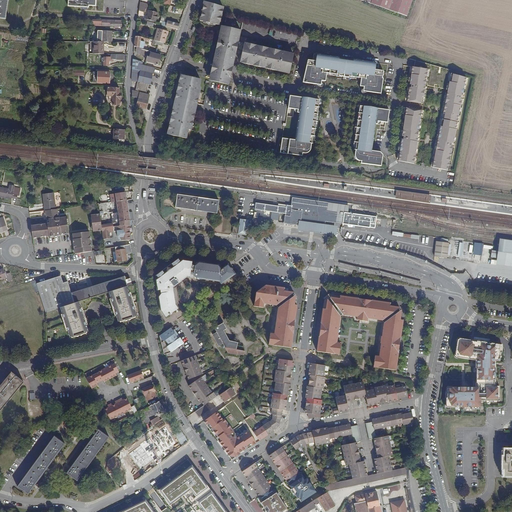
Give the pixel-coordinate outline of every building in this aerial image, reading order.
[(365,0),(371,2),(407,14),(411,0),(365,0)] [(221,7),(203,2),(201,13),(202,14),(218,18),(218,17),(219,17),(220,14),(219,14),(220,10),(221,7)] [(149,11),(146,20),(155,22),(158,13),(149,11)] [(201,17),(200,17),(199,21),(202,22),(206,23),(210,24),(214,25),(217,25),(218,21),(217,21),(218,18),(202,14),(201,17)] [(178,27),(179,24),(170,22),(167,21),(166,24),(162,24),(162,26),(177,30),(178,27)] [(216,45),(213,59),(233,63),(233,61),(234,59),(239,61),(239,63),(244,64),(244,61),(247,62),(247,64),(256,66),(256,64),(260,65),(259,67),(268,69),(269,67),(272,68),(272,70),(281,72),(281,70),(284,71),(284,73),(288,74),(290,65),(289,65),(290,64),(290,63),(291,63),(290,62),(291,62),(292,59),(293,54),(238,42),(239,36),(239,35),(240,30),(220,26),(220,29),(217,39),(217,42),(218,42),(217,46),(216,45)] [(154,41),(165,44),(167,36),(168,32),(157,29),(154,41)] [(112,31),(102,31),(102,41),(111,42),(111,37),(112,31)] [(141,37),(135,36),(134,46),(139,47),(143,48),(144,42),(140,42),(141,39),(149,41),(150,40),(141,37)] [(90,42),(90,54),(103,54),(103,48),(103,42),(90,42)] [(147,57),(146,61),(158,64),(160,60),(161,56),(150,53),(151,52),(142,49),(137,47),(136,50),(138,54),(147,57)] [(113,60),(124,60),(124,55),(110,54),(110,57),(104,57),(104,65),(109,65),(109,61),(113,61),(113,60)] [(378,91),(381,92),(382,82),(383,78),(382,77),(382,73),(383,70),(375,69),(375,62),(353,59),(353,61),(339,59),(339,57),(317,54),(316,55),(315,61),(307,60),(307,63),(306,65),(310,66),(307,81),(309,81),(309,83),(320,85),(321,80),(322,76),(326,77),(326,73),(338,74),(338,75),(348,77),(348,76),(349,76),(361,77),(360,81),(364,82),(363,86),(363,90),(378,93),(378,91)] [(142,63),(143,62),(133,59),(132,81),(138,82),(147,84),(150,85),(153,74),(155,68),(142,65),(142,63)] [(213,59),(211,66),(231,71),(233,63),(213,59)] [(231,71),(211,67),(211,68),(209,78),(214,79),(214,78),(223,80),(223,81),(228,82),(231,73),(231,71)] [(426,70),(411,67),(408,85),(410,86),(410,87),(410,88),(408,88),(406,102),(419,104),(420,97),(422,97),(423,90),(421,90),(422,87),(424,87),(426,70)] [(93,72),(93,82),(97,82),(97,83),(109,83),(109,77),(110,73),(110,71),(98,71),(98,72),(93,72)] [(197,79),(197,78),(179,74),(176,90),(178,84),(179,80),(180,75),(181,75),(193,78),(197,79)] [(198,87),(199,79),(197,79),(193,79),(193,78),(181,75),(180,80),(179,80),(178,84),(181,85),(179,91),(178,90),(178,92),(176,91),(176,94),(177,95),(176,98),(176,99),(194,103),(195,99),(197,99),(198,92),(199,87),(198,87)] [(465,78),(452,75),(450,83),(448,83),(446,94),(448,95),(447,97),(446,97),(442,114),(444,114),(443,121),(441,128),(440,127),(437,142),(438,142),(438,145),(436,145),(431,169),(446,172),(451,148),(450,147),(450,144),(452,144),(461,100),(459,100),(460,97),(461,97),(465,78)] [(112,96),(112,103),(113,103),(113,105),(119,105),(119,99),(121,100),(121,97),(121,94),(119,94),(119,89),(108,88),(107,95),(112,96)] [(194,111),(193,114),(192,118),(191,122),(191,125),(191,126),(199,92),(198,92),(197,99),(195,104),(194,103),(176,99),(176,98),(175,98),(173,106),(176,107),(194,111)] [(132,93),(132,97),(138,99),(136,106),(138,106),(137,108),(140,109),(141,107),(146,108),(147,103),(148,98),(132,93)] [(318,107),(319,100),(303,98),(295,96),(295,97),(311,100),(311,102),(313,102),(316,105),(316,107),(318,107)] [(318,109),(318,107),(316,107),(316,105),(313,102),(311,102),(311,100),(295,97),(294,103),(294,109),(297,109),(297,113),(299,113),(299,118),(298,126),(299,127),(299,129),(298,134),(297,134),(296,140),(283,138),(282,144),(281,150),(280,153),(302,156),(303,155),(303,153),(306,154),(308,153),(309,152),(310,151),(310,150),(311,149),(312,141),(309,140),(310,137),(310,136),(313,137),(314,137),(314,133),(316,122),(318,109)] [(168,130),(167,134),(183,138),(184,133),(186,134),(187,129),(190,130),(191,125),(189,125),(190,121),(191,122),(192,118),(191,118),(192,114),(193,114),(194,111),(176,107),(173,106),(172,110),(172,111),(173,111),(172,115),(171,114),(171,116),(172,117),(171,123),(169,122),(169,126),(170,126),(169,130),(168,129),(168,130)] [(420,111),(405,108),(401,137),(402,137),(402,140),(400,139),(397,161),(413,164),(416,142),(414,141),(414,139),(416,139),(420,111)] [(380,124),(381,113),(380,112),(366,110),(365,112),(362,112),(360,114),(359,116),(357,116),(356,121),(353,145),(355,145),(357,145),(357,149),(354,149),(353,156),(353,157),(354,159),(354,160),(355,161),(356,162),(357,162),(358,163),(360,164),(360,165),(359,166),(368,167),(372,167),(380,168),(381,157),(378,154),(374,153),(370,153),(371,147),(370,147),(369,147),(370,140),(371,140),(373,126),(376,127),(376,126),(376,124),(378,124),(380,124)] [(388,113),(388,112),(382,112),(381,113),(380,124),(386,125),(388,113)] [(124,134),(125,130),(114,129),(113,139),(121,139),(124,140),(124,134)] [(8,189),(1,188),(0,190),(0,197),(11,200),(12,198),(12,195),(17,196),(19,197),(20,189),(14,188),(15,186),(9,185),(8,189)] [(116,202),(126,200),(125,192),(110,195),(111,202),(116,202)] [(43,194),(44,211),(45,211),(55,209),(53,193),(43,194)] [(177,194),(175,208),(217,213),(219,200),(177,194)] [(349,205),(293,197),(292,205),(279,204),(278,206),(256,203),(255,210),(272,212),(280,213),(286,214),(285,223),(299,225),(298,229),(313,231),(320,232),(333,234),(337,234),(338,226),(332,225),(326,224),(326,222),(339,223),(343,224),(344,218),(344,215),(345,212),(348,213),(349,205)] [(130,220),(126,200),(116,202),(117,213),(111,214),(112,224),(119,222),(130,220)] [(58,218),(57,209),(55,209),(45,211),(47,219),(49,219),(49,223),(47,223),(35,225),(36,230),(32,231),(34,238),(50,236),(49,234),(57,233),(57,231),(60,230),(61,232),(69,231),(66,216),(58,218)] [(31,224),(44,223),(43,211),(30,212),(31,224)] [(271,220),(279,222),(280,213),(272,212),(271,220)] [(375,228),(377,217),(351,213),(348,213),(345,212),(344,215),(344,218),(343,224),(370,228),(370,227),(375,228)] [(101,225),(99,214),(90,216),(91,223),(93,222),(93,224),(92,225),(93,232),(102,231),(101,225)] [(239,227),(238,234),(246,235),(248,220),(240,219),(239,227)] [(129,226),(130,220),(119,222),(119,225),(113,226),(112,224),(101,225),(102,231),(129,226)] [(129,241),(129,226),(102,231),(105,249),(111,248),(110,237),(112,237),(112,241),(129,241)] [(76,254),(92,252),(89,232),(73,234),(73,235),(73,239),(73,243),(75,243),(76,245),(74,245),(74,248),(75,249),(75,253),(76,254)] [(500,242),(500,247),(511,249),(511,241),(501,240),(500,242)] [(450,243),(437,242),(435,257),(448,258),(450,243)] [(131,254),(129,245),(115,247),(115,252),(117,262),(126,260),(125,255),(131,254)] [(511,249),(500,247),(499,252),(498,258),(511,260),(511,249)] [(511,260),(498,258),(497,265),(511,267),(511,260)] [(173,287),(179,283),(181,281),(187,277),(193,278),(194,274),(196,278),(220,282),(221,284),(231,277),(231,268),(228,264),(222,269),(219,265),(199,262),(195,264),(192,264),(192,261),(182,260),(168,270),(167,271),(165,272),(161,276),(156,279),(157,290),(158,290),(159,293),(160,295),(158,297),(160,309),(165,317),(172,312),(173,313),(175,312),(174,311),(178,308),(176,303),(173,287)] [(3,269),(0,270),(0,279),(6,278),(8,281),(12,280),(10,273),(5,274),(3,269)] [(128,286),(132,285),(130,279),(125,280),(124,277),(71,294),(67,282),(62,283),(58,285),(55,278),(51,279),(58,292),(65,306),(77,303),(79,302),(109,292),(111,291),(125,287),(128,286)] [(63,307),(65,306),(58,292),(51,279),(37,284),(35,280),(31,281),(35,292),(39,291),(46,312),(61,308),(63,307)] [(277,308),(274,334),(270,333),(268,344),(291,348),(292,341),(292,337),(293,330),(294,322),(295,316),(296,312),(297,305),(294,304),(294,298),(293,295),(292,293),(291,292),(288,291),(284,291),(284,288),(277,287),(274,286),(266,285),(256,292),(254,306),(263,307),(263,304),(276,305),(277,308)] [(109,292),(110,295),(117,319),(119,318),(120,321),(120,322),(124,321),(132,319),(136,318),(135,317),(135,314),(136,313),(134,309),(136,309),(135,306),(132,296),(131,292),(129,293),(129,290),(128,286),(125,287),(111,291),(109,292)] [(355,317),(358,299),(340,296),(340,299),(335,298),(333,298),(330,299),(328,300),(327,302),(327,303),(326,309),(323,308),(316,351),(339,355),(341,343),(337,342),(338,336),(341,316),(343,315),(355,317)] [(404,305),(358,299),(355,317),(357,317),(357,320),(361,321),(367,322),(368,318),(383,321),(384,323),(382,336),(381,336),(381,337),(380,343),(381,343),(379,356),(375,356),(374,367),(395,370),(404,305)] [(61,308),(62,311),(63,314),(61,315),(62,318),(65,328),(66,331),(68,331),(69,334),(70,334),(71,336),(72,338),(75,337),(84,334),(87,333),(87,332),(86,329),(87,329),(80,305),(79,302),(77,303),(65,306),(63,307),(61,308)] [(226,329),(223,324),(215,328),(216,330),(217,333),(213,335),(218,345),(222,343),(225,348),(235,349),(236,343),(228,341),(223,331),(226,329)] [(169,353),(184,343),(173,326),(160,335),(164,354),(169,353)] [(501,352),(501,345),(491,343),(491,344),(486,343),(486,342),(476,341),(476,342),(469,341),(469,340),(459,338),(459,339),(457,340),(455,355),(456,357),(476,358),(476,365),(476,383),(477,383),(477,387),(465,387),(465,386),(460,386),(460,387),(452,387),(452,388),(447,388),(447,398),(446,398),(446,407),(454,407),(454,406),(459,406),(459,407),(463,407),(463,409),(466,409),(471,409),(480,409),(480,400),(489,400),(493,400),(499,400),(499,386),(493,386),(493,379),(494,379),(494,367),(493,367),(493,361),(499,361),(499,352),(501,352)] [(203,374),(196,355),(182,361),(189,379),(203,374)] [(293,367),(294,361),(289,360),(279,359),(278,365),(293,367)] [(105,369),(110,379),(116,375),(115,373),(114,371),(118,369),(114,363),(111,365),(105,369)] [(96,375),(99,381),(102,379),(103,380),(104,382),(110,379),(105,369),(99,372),(99,373),(96,375)] [(323,377),(324,371),(309,369),(309,373),(310,373),(310,375),(323,377)] [(127,375),(130,382),(144,378),(141,370),(127,375)] [(11,373),(0,386),(0,410),(23,383),(11,373)] [(93,376),(87,380),(92,390),(98,386),(97,384),(96,382),(99,381),(96,375),(93,376)] [(212,393),(201,377),(195,382),(188,386),(199,402),(201,401),(204,405),(206,404),(216,397),(213,392),(212,393)] [(309,382),(308,386),(322,389),(323,389),(324,383),(311,381),(311,382),(309,382)] [(142,389),(144,396),(145,396),(147,400),(156,397),(154,392),(155,391),(153,385),(142,389)] [(394,401),(397,400),(397,398),(395,388),(394,385),(389,386),(392,400),(394,399),(394,401)] [(387,401),(384,387),(384,386),(379,387),(381,400),(382,400),(383,402),(387,401)] [(407,396),(406,392),(405,386),(395,388),(397,398),(407,396)] [(219,396),(224,402),(235,394),(233,390),(231,391),(229,389),(219,396)] [(377,403),(374,389),(369,390),(372,403),(373,403),(374,405),(377,404),(377,403)] [(118,400),(126,412),(132,409),(131,407),(127,398),(124,399),(123,400),(122,399),(121,398),(118,400)] [(115,405),(113,406),(119,416),(126,412),(118,400),(115,402),(116,403),(116,404),(115,405)] [(159,401),(150,406),(155,415),(164,411),(159,401)] [(105,411),(110,420),(119,416),(113,406),(112,404),(108,406),(109,407),(109,408),(108,409),(105,411)] [(210,410),(206,404),(204,405),(194,412),(198,418),(210,410)] [(273,415),(272,418),(280,419),(281,419),(283,409),(272,408),(271,415),(273,415)] [(218,419),(215,413),(205,420),(212,429),(218,437),(216,438),(221,445),(222,444),(223,447),(222,447),(223,447),(231,461),(256,443),(247,431),(242,435),(241,433),(239,435),(239,437),(236,438),(234,436),(234,434),(233,432),(232,433),(230,431),(227,426),(228,425),(224,419),(223,420),(221,417),(218,419)] [(403,425),(414,423),(412,413),(401,415),(402,424),(403,425)] [(401,415),(400,414),(394,415),(396,425),(402,424),(401,415)] [(279,423),(272,419),(271,419),(270,420),(262,426),(268,434),(274,430),(273,429),(280,424),(279,423)] [(205,420),(204,421),(210,430),(216,438),(218,437),(212,429),(205,420)] [(365,424),(368,440),(373,439),(375,438),(374,430),(372,422),(365,424)] [(350,427),(349,424),(343,425),(345,435),(351,434),(350,427)] [(253,432),(259,441),(268,434),(262,426),(253,432)] [(360,442),(357,426),(350,427),(351,434),(353,443),(356,443),(360,442)] [(166,427),(128,454),(140,470),(175,443),(166,427)] [(334,438),(332,428),(326,429),(328,439),(334,438)] [(99,429),(66,473),(77,481),(109,437),(99,429)] [(314,442),(312,432),(301,434),(305,444),(314,442)] [(54,436),(18,486),(29,494),(65,444),(54,436)] [(302,446),(298,436),(290,442),(292,446),(295,450),(302,446)] [(390,445),(389,440),(375,443),(375,445),(374,445),(375,449),(390,445)] [(505,448),(503,448),(503,455),(501,455),(501,470),(502,470),(502,477),(511,477),(511,447),(508,448),(508,446),(505,446),(505,448)] [(284,451),(281,447),(269,456),(271,458),(272,457),(273,459),(284,451)] [(275,464),(287,456),(284,451),(273,459),(274,460),(273,461),(275,464)] [(290,460),(287,456),(275,464),(277,466),(278,466),(279,467),(290,460)] [(290,460),(279,467),(280,468),(278,469),(280,472),(293,464),(290,460)] [(257,467),(255,463),(242,471),(244,475),(245,474),(246,475),(257,467)] [(284,475),(295,468),(293,464),(280,472),(282,475),(284,474),(284,475)] [(390,466),(375,469),(375,472),(377,472),(377,474),(391,471),(390,466)] [(225,511),(193,467),(159,492),(170,507),(183,498),(184,496),(195,511),(225,511)] [(260,471),(257,467),(246,475),(246,476),(245,477),(247,480),(260,471)] [(286,481),(299,473),(295,468),(284,475),(285,477),(284,478),(286,481)] [(377,474),(376,474),(371,475),(366,476),(364,476),(352,479),(323,486),(327,493),(400,476),(406,474),(406,468),(399,469),(391,471),(377,474)] [(263,476),(260,471),(247,480),(249,483),(251,482),(252,483),(263,476)] [(352,479),(364,476),(364,475),(366,475),(365,471),(351,474),(352,479)] [(305,479),(302,474),(287,482),(291,489),(292,488),(300,501),(316,492),(307,478),(305,479)] [(253,488),(266,480),(263,476),(252,483),(252,484),(251,485),(253,488)] [(257,492),(269,484),(266,480),(253,488),(255,491),(257,490),(257,492)] [(257,494),(259,497),(272,489),(269,484),(257,492),(258,493),(257,494)] [(276,492),(261,502),(267,511),(285,511),(288,510),(276,492)] [(355,511),(380,511),(376,492),(355,496),(357,503),(354,504),(355,511)] [(334,505),(327,493),(317,498),(320,502),(326,511),(334,505)] [(154,511),(150,506),(145,499),(118,511),(154,511)] [(255,511),(259,511),(263,509),(255,500),(249,504),(255,511)] [(390,503),(392,511),(406,511),(406,510),(405,511),(402,500),(390,503)] [(307,511),(316,507),(315,505),(312,502),(296,511),(307,511)]
